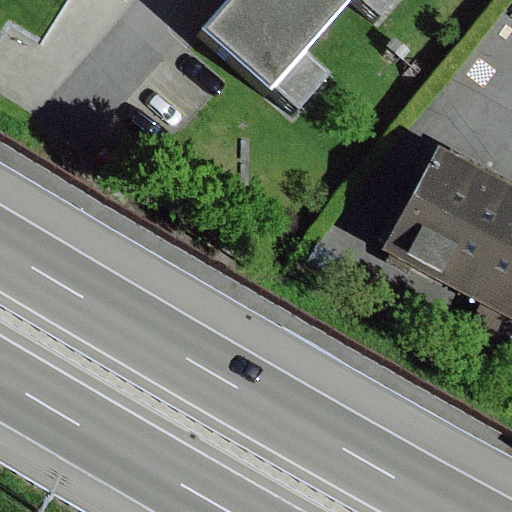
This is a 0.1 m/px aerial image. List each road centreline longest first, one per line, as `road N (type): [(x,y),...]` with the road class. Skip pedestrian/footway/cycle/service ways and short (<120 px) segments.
road 1 (motorway): [(455,511),(0,246)]
road 2 (motorway): [(0,375),(228,511)]
